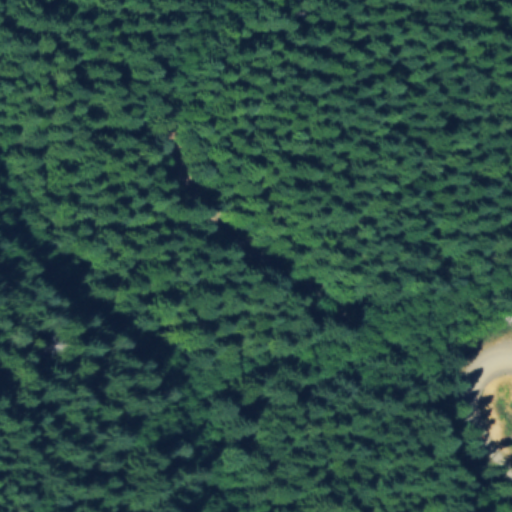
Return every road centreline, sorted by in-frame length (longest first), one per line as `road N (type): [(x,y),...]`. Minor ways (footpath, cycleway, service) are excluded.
road 1 (residential): [(440,511),(410,453),(398,393),(211,210),(181,156),(181,29),(199,0)]
road 2 (track): [(511,439),(441,399),(398,393)]
